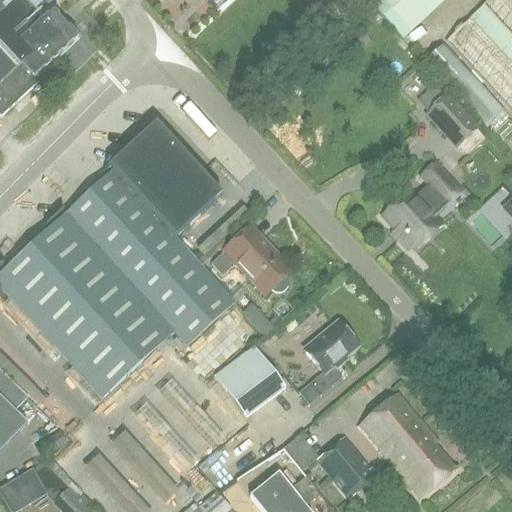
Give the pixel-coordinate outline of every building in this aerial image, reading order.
[(17,0),(0,0),(0,117),(37,84),(34,81),(79,38),(52,10),(39,22),(17,0)] [(202,0),(206,4),(207,2),(215,11),(227,0),(202,0)] [(379,0),(409,33),(422,20),(444,0),(379,0)] [(511,0),(489,0),(481,8),(511,40),(511,0)] [(511,68),(468,21),(444,43),(511,115),(511,68)] [(479,130),(447,95),(424,116),(456,151),(479,130)] [(65,215),(0,274),(0,290),(76,374),(94,394),(101,401),(173,335),(186,349),(235,305),(175,240),(221,198),(207,182),(204,185),(167,144),(170,141),(156,125),(102,174),(103,175),(110,169),(113,172),(65,215)] [(463,192),(436,162),(418,179),(426,188),(442,205),(445,209),(463,192)] [(411,249),(414,252),(442,225),(432,215),(442,205),(426,188),(415,198),(409,191),(381,218),(394,231),(391,235),(407,252),(411,249)] [(288,288),(288,276),(290,274),(272,255),(274,253),(252,229),(211,266),(222,278),(235,266),(264,298),(270,292),(274,295),(280,295),(285,292),(288,288)] [(338,323),(304,352),(324,376),(358,348),(338,323)] [(285,391),(254,349),(213,379),(245,421),(285,391)] [(0,453),(27,426),(14,414),(27,400),(0,373),(0,453)] [(359,427),(419,500),(454,471),(434,446),(437,443),(397,395),(359,427)] [(329,405),(334,417),(352,409),(346,397),(329,405)] [(306,428),(291,440),(309,463),(324,451),(306,428)] [(64,445),(58,435),(39,447),(45,457),(64,445)] [(318,460),(315,463),(348,503),(378,478),(345,437),(318,460)] [(201,459),(191,464),(203,485),(212,480),(201,459)] [(265,459),(245,473),(254,486),(273,472),(265,459)] [(47,465),(91,511),(99,511),(52,461),(47,465)] [(255,492),(248,498),(259,511),(306,511),(300,505),(277,476),(255,492)] [(136,511),(147,511),(153,507),(130,483),(119,494),(136,511)] [(66,511),(88,511),(65,488),(54,499),(66,511)] [(198,511),(229,511),(231,511),(215,494),(197,511),(198,511)]
